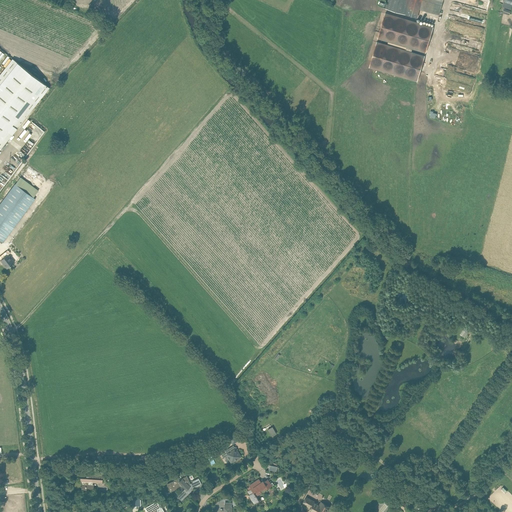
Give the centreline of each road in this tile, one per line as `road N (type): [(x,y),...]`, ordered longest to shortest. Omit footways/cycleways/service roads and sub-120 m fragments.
road 1 (track): [(511,309),(414,254),(242,63),(221,35),(220,0)]
road 2 (tertiary): [(38,511),(18,358),(0,308)]
